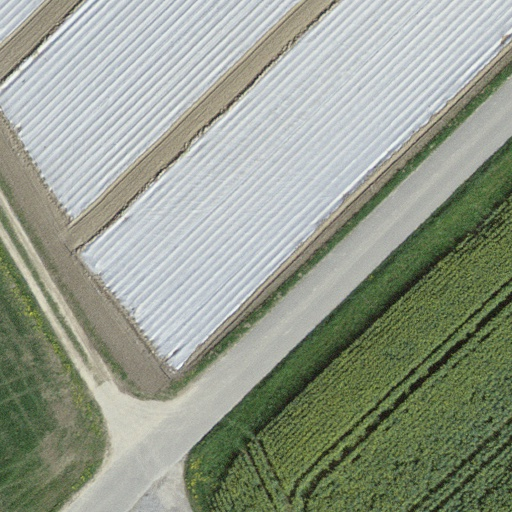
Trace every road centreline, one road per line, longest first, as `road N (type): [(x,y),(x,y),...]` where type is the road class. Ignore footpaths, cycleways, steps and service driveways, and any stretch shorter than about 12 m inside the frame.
road 1 (unclassified): [(511,114),(103,511)]
road 2 (track): [(0,209),(167,511)]
